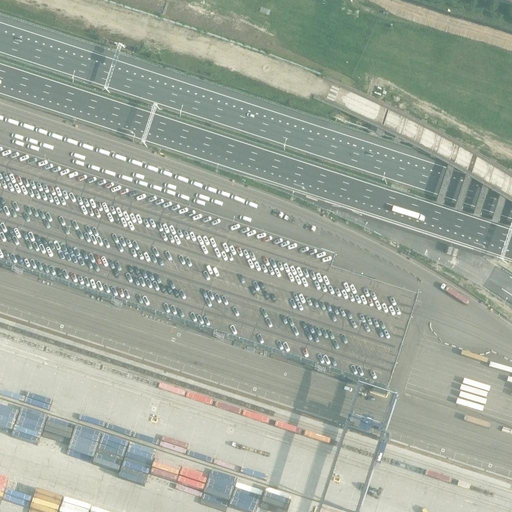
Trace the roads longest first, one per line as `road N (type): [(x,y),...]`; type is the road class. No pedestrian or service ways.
road 1 (motorway): [(511,208),(0,41)]
road 2 (motorway): [(0,77),(278,167)]
road 3 (motorway): [(278,167),(511,287)]
road 4 (motorway): [(278,167),(511,245)]
